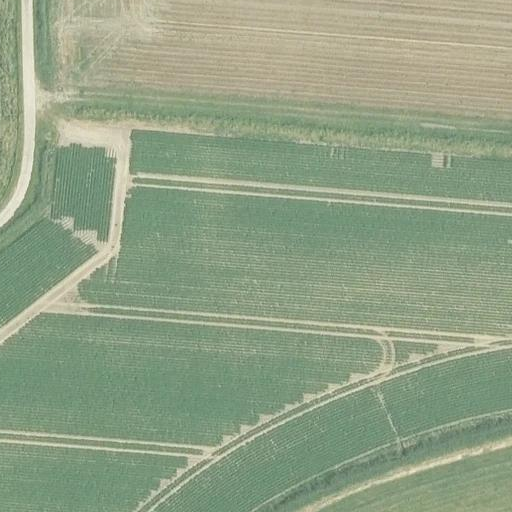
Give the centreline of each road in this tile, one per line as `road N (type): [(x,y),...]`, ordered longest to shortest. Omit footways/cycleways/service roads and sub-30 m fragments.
road 1 (track): [(511,129),(28,93),(62,132)]
road 2 (unclassified): [(0,221),(19,196),(28,154),(27,0)]
